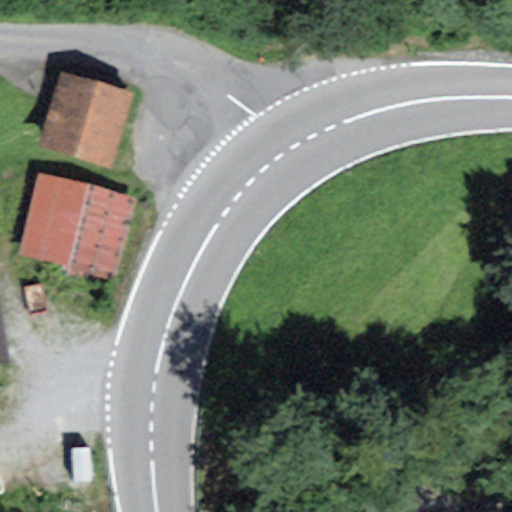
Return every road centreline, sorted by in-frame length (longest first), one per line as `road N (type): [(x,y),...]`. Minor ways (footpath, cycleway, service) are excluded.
road 1 (secondary): [(286,153),(241,189),(202,240),(173,303),(154,367),(153,511)]
road 2 (unclassified): [(286,153),(231,93),(201,76),(0,45)]
road 3 (secondary): [(511,98),(399,106),(339,123),(286,153)]
